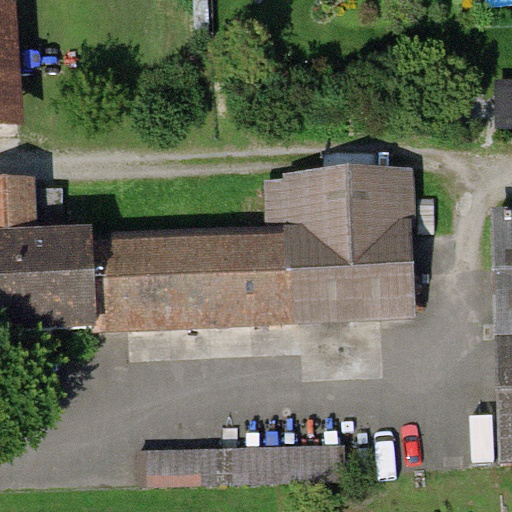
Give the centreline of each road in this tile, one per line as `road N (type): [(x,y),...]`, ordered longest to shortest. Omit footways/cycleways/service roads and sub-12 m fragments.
road 1 (track): [(103,165),(411,153),(511,170)]
road 2 (track): [(462,390),(463,233),(479,165)]
